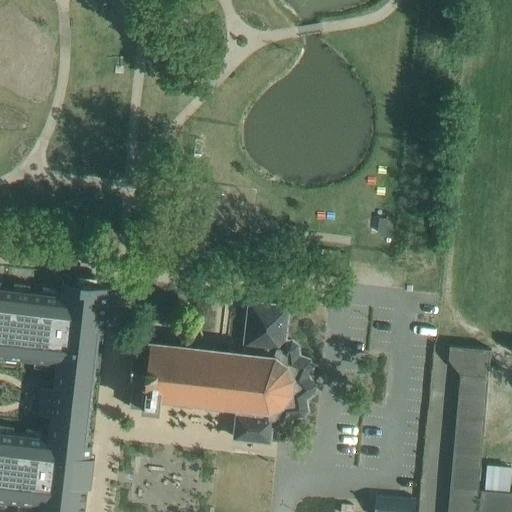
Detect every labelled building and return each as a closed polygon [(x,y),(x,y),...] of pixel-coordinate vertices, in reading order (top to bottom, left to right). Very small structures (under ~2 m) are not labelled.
[(0,500),(40,505),(39,511),(84,511),(88,484),(87,484),(90,458),(91,458),(93,443),(85,442),(98,328),(106,329),(111,285),(91,283),(91,281),(82,280),(82,283),(63,281),(64,280),(62,280),(60,294),(0,286),(0,356),(56,363),(53,387),(42,385),(39,412),(50,413),(48,436),(0,430),(0,500)] [(130,395),(129,407),(159,410),(160,397),(174,399),(173,405),(191,407),(191,406),(192,401),(206,403),(205,409),(223,411),(224,405),(238,406),(238,407),(239,407),(247,407),(247,415),(237,413),(234,437),(253,439),(253,440),(266,441),(269,441),(271,425),(282,429),(288,427),(292,416),(304,415),(308,408),(306,398),(315,391),(316,381),(310,375),(314,365),(311,358),(301,354),(298,343),(292,339),(285,341),(289,305),(250,301),(244,353),(230,352),(231,344),(212,342),(212,348),(198,347),(198,341),(180,339),(180,345),(166,343),(167,337),(165,337),(164,343),(152,342),(153,336),(151,335),(149,356),(147,356),(146,357),(139,356),(139,355),(133,355),(130,379),(133,379),(131,395),(130,395)] [(493,347),(452,343),(452,357),(462,372),(490,374),(493,347)] [(490,374),(462,372),(460,386),(489,389),(490,374)] [(489,389),(460,386),(459,400),(487,403),(489,389)] [(487,403),(459,400),(458,415),(486,417),(487,403)] [(486,417),(458,415),(456,429),(484,432),(486,417)] [(484,432),(456,429),(455,443),(483,446),(484,432)] [(483,446),(455,443),(453,458),(482,460),(483,446)] [(272,511),(276,479),(285,480),(287,464),(235,458),(228,511),(272,511)] [(482,460),(453,458),(452,472),(480,475),(482,460)] [(480,475),(452,472),(451,484),(479,487),(480,475)] [(479,487),(451,484),(450,496),(478,499),(479,487)] [(481,490),(479,511),(511,511),(511,493),(509,493),(484,490),(481,490)] [(476,511),(478,499),(450,496),(448,510),(463,511),(476,511)]
